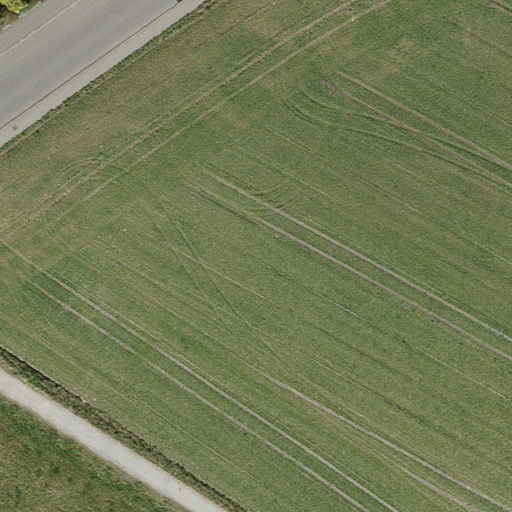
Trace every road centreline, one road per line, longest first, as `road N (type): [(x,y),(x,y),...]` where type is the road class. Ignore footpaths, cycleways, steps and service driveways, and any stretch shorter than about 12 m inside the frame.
road 1 (track): [(0,374),(217,511)]
road 2 (residential): [(0,102),(153,0)]
